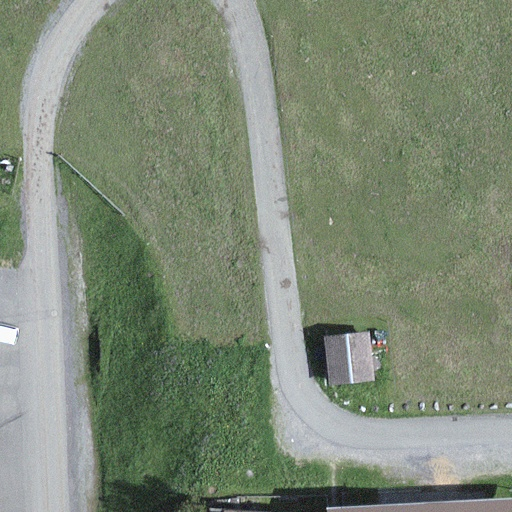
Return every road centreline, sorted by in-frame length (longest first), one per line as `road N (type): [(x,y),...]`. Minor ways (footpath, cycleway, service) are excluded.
road 1 (residential): [(243,0),(254,34),(295,374),(318,415),(363,434),(511,445)]
road 2 (unclassified): [(74,511),(58,246),(59,91),(96,0)]
